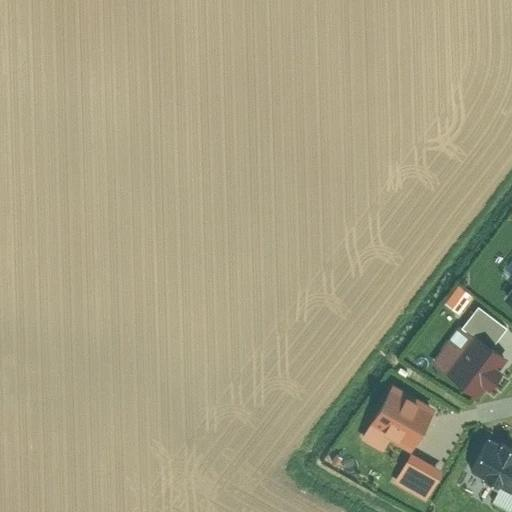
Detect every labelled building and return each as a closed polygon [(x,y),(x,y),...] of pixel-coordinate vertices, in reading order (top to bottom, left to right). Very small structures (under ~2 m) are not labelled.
[(454,284),(441,302),(455,312),(468,294),(454,284)] [(471,304),(459,322),(490,342),(502,324),(471,304)] [(476,336),(446,377),(479,402),(510,361),(476,336)] [(437,413),(391,389),(372,424),(417,449),(437,413)] [(511,493),(511,453),(487,440),(469,473),(511,496),(511,493)] [(442,469),(408,451),(393,481),(426,499),(442,469)]
